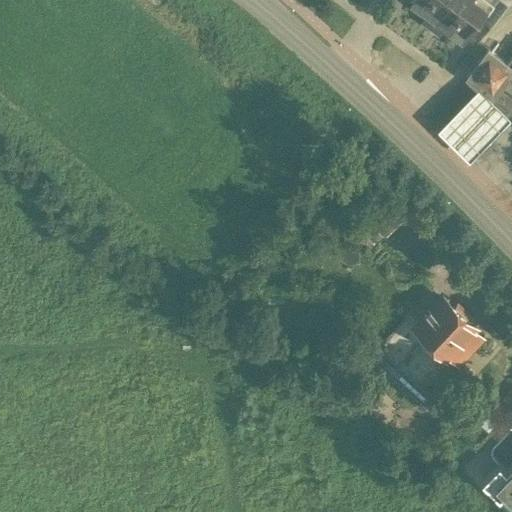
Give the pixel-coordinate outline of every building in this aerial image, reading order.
[(432,11),(438,15),(448,0),(407,0),(429,16),(432,11)] [(448,0),(438,15),(443,19),(440,24),(461,39),(485,6),(476,0),(448,0)] [(511,52),(506,60),(488,47),(467,74),(484,87),(493,94),(511,107),(511,52)] [(493,94),(484,87),(455,116),(445,126),(477,162),(490,151),(511,130),(511,107),(493,94)] [(415,204),(393,184),(364,215),(386,235),(415,204)] [(453,307),(442,296),(416,324),(456,361),(467,348),(460,341),(464,337),(473,346),(483,335),(467,320),(471,316),(457,302),(453,307)] [(394,329),(378,347),(426,391),(442,374),(394,329)] [(511,462),(507,468),(498,460),(481,478),(511,507),(511,462)]
